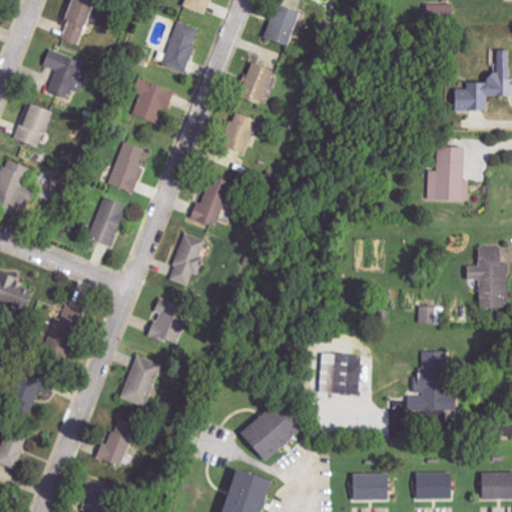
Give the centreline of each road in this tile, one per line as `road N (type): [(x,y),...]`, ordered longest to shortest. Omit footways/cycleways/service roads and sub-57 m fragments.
road 1 (residential): [(244,0),(43,511)]
road 2 (residential): [(0,93),(131,284)]
